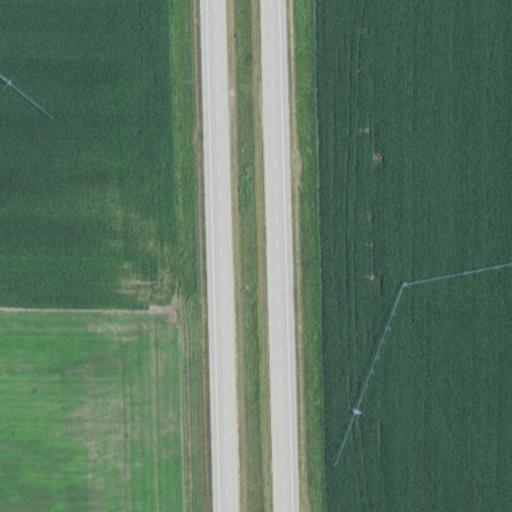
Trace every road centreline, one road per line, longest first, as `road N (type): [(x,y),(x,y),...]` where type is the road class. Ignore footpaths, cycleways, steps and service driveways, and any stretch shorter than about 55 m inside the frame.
road 1 (trunk): [(284,511),(269,0)]
road 2 (trunk): [(218,0),(226,511)]
